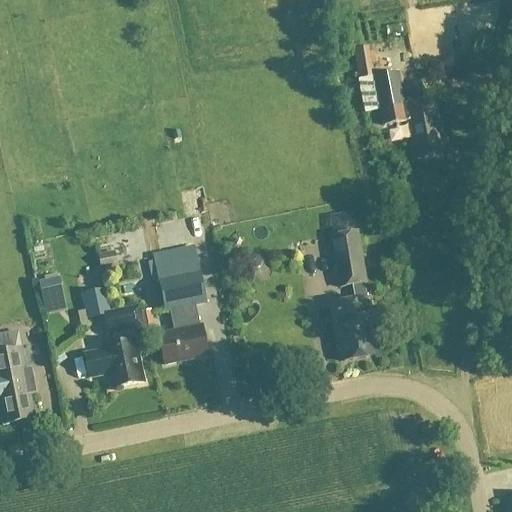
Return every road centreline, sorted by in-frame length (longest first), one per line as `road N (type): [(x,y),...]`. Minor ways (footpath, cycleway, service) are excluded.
road 1 (unclassified): [(0,464),(366,389),(403,389),(435,404),(464,436),(480,511)]
road 2 (track): [(473,215),(511,0)]
road 3 (track): [(450,417),(462,379),(473,215)]
